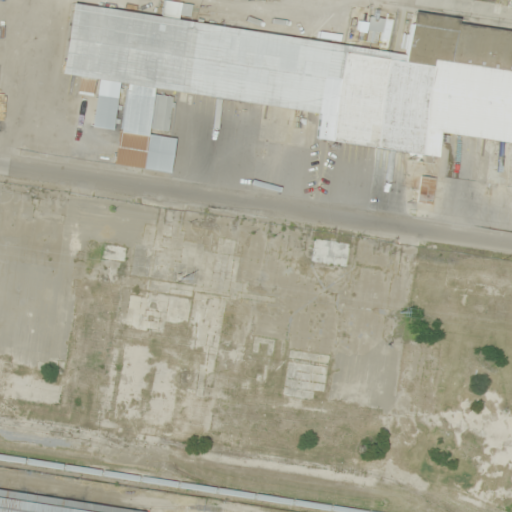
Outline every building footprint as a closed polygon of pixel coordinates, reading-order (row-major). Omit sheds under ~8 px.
[(511,30),(414,17),(409,54),(179,22),(182,4),(164,1),(162,17),(72,4),(62,74),(100,80),(93,128),(113,131),(119,83),(126,84),(115,165),(170,172),(175,136),(168,135),(173,96),(155,94),(155,89),(322,112),(318,139),(438,156),(441,133),(511,142),(511,30)] [(430,205),(435,178),(420,175),(416,202),(430,205)] [(312,263),(347,266),(350,242),(314,239),(312,263)] [(0,417),(373,460),(379,406),(266,393),(266,397),(250,395),(249,403),(179,395),(182,370),(190,371),(191,360),(185,360),(192,296),(122,287),(127,246),(82,241),(68,366),(0,358),(0,417)] [(440,344),(403,339),(394,408),(431,412),(440,344)] [(147,511),(148,508),(0,489),(0,511),(147,511)] [(499,511),(511,511),(511,499),(501,498),(499,511)]
